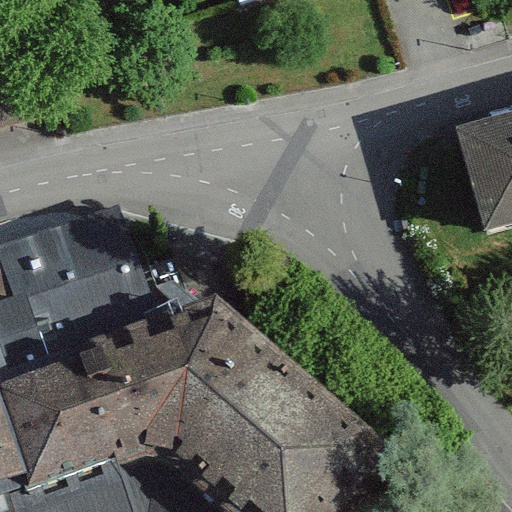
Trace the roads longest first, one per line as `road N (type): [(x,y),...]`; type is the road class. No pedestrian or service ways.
road 1 (residential): [(288,143),(450,390),(511,464)]
road 2 (residential): [(288,143),(0,194)]
road 3 (residential): [(511,80),(288,143)]
